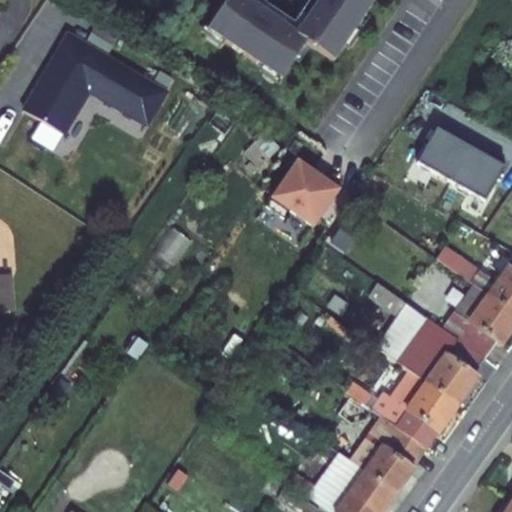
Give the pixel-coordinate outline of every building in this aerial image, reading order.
[(369,0),(316,0),(314,4),(307,0),(306,0),(300,9),(307,14),(293,35),(291,34),(288,38),(271,26),(272,24),(264,20),(269,13),(257,5),(252,14),(230,0),(223,0),(201,34),(276,83),(300,45),(328,64),(369,0)] [(16,86),(2,112),(43,134),(68,89),(128,122),(146,89),(44,34),(21,77),(24,78),(19,88),(16,86)] [(487,162),(434,132),(414,167),(483,206),(504,168),(488,160),(487,162)] [(293,164),(262,211),(281,223),(287,214),(310,229),(337,189),(322,179),(320,182),(293,164)] [(170,259),(174,247),(184,250),(188,237),(165,231),(158,256),(170,259)] [(467,283),(476,268),(443,247),(433,262),(467,283)] [(511,259),(487,294),(511,311),(511,259)] [(455,339),(485,360),(497,343),(501,346),(511,331),(511,311),(487,294),(455,339)] [(455,339),(406,305),(375,351),(425,386),(456,409),(477,380),(473,377),(485,360),(455,339)] [(384,419),(425,449),(436,434),(438,435),(456,409),(425,386),(407,412),(388,399),(377,414),(384,419)] [(350,466),(393,497),(411,470),(425,449),(384,419),(350,466)] [(307,503),(318,511),(381,511),(393,497),(350,466),(339,458),(307,503)] [(280,508),(284,511),(309,511),(289,497),(280,508)]
